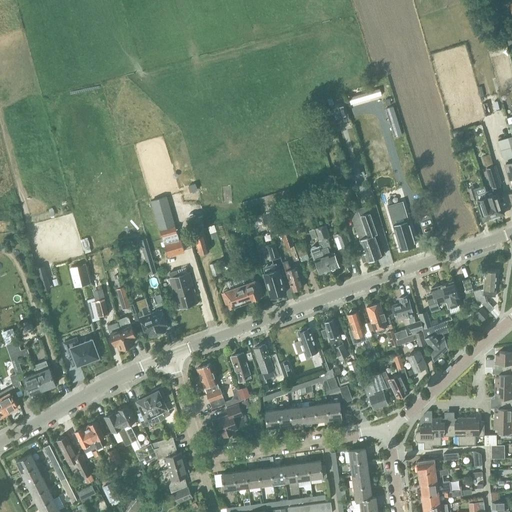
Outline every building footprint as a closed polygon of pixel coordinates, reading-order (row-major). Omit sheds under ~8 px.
[(505,40),(497,42),(494,43),(494,45),(496,51),(507,49),(505,40)] [(349,120),(344,103),(332,107),(336,123),(344,121),(349,120)] [(330,124),(324,104),(312,108),(318,127),(330,124)] [(463,129),(456,132),(458,138),(465,136),(463,129)] [(511,157),(511,140),(511,136),(498,140),(504,160),(511,157)] [(497,174),(496,170),(494,166),(486,168),(492,188),(500,186),(497,174)] [(476,195),(474,187),(468,189),(470,199),(476,198),(476,195)] [(288,190),(240,203),(243,216),(291,203),(288,190)] [(492,190),(486,192),(485,192),(494,217),(504,214),(497,193),(494,195),(492,190)] [(494,217),(485,192),(476,195),(484,220),(494,217)] [(179,239),(174,225),(166,196),(151,201),(159,229),(162,239),(163,239),(168,256),(184,251),(181,239),(179,239)] [(415,245),(402,201),(387,206),(400,249),(415,245)] [(369,205),(358,209),(359,212),(358,212),(362,224),(367,237),(366,238),(374,258),(385,254),(378,235),(379,235),(369,205)] [(262,215),(264,224),(281,220),(278,211),(262,215)] [(358,212),(351,214),(357,233),(364,253),(360,255),(363,262),(374,258),(366,238),(367,237),(362,224),(358,212)] [(212,223),(212,222),(208,217),(203,220),(207,226),(212,223)] [(238,223),(240,232),(248,230),(246,221),(238,223)] [(321,248),(329,270),(339,266),(334,252),(330,253),(328,247),(330,246),(327,238),(330,237),(326,224),(315,228),(321,247),(321,248)] [(223,239),(229,237),(225,225),(215,228),(216,230),(220,229),(223,239)] [(203,229),(193,232),(195,238),(199,253),(209,250),(205,235),(203,229)] [(294,245),(289,229),(273,234),(274,236),(282,234),(286,248),(294,245)] [(344,231),(337,234),(342,250),(350,247),(344,231)] [(146,238),(140,240),(144,252),(149,250),(146,238)] [(300,261),(308,258),(303,241),(295,244),(300,261)] [(267,246),(271,259),(279,257),(275,243),(267,246)] [(321,247),(319,248),(318,246),(316,245),(315,245),(313,246),(312,247),(311,249),(311,251),(312,253),(313,256),(314,256),(315,259),(320,273),(329,270),(321,248),(321,247)] [(152,260),(147,262),(150,274),(156,272),(152,260)] [(291,268),(288,261),(283,262),(287,275),(292,290),(303,287),(296,266),(291,268)] [(216,262),(210,264),(214,279),(221,277),(216,262)] [(85,264),(70,268),(72,276),(75,286),(90,282),(87,273),(85,264)] [(271,271),(264,273),(272,297),(275,296),(276,298),(282,296),(282,294),(285,293),(278,269),(271,271)] [(189,272),(178,276),(176,270),(169,272),(170,278),(169,278),(178,309),(198,303),(189,272)] [(251,300),(245,284),(243,278),(242,278),(240,271),(230,275),(231,279),(232,282),(240,303),(245,302),(246,302),(249,301),(250,300),(251,300)] [(477,305),(481,303),(489,312),(493,307),(487,301),(486,295),(495,296),(497,272),(484,271),(483,289),(479,288),(473,290),(477,305)] [(130,307),(127,296),(124,287),(121,274),(114,276),(118,288),(117,289),(123,309),(130,307)] [(39,278),(43,290),(49,289),(45,276),(39,278)] [(462,280),(466,291),(473,289),(469,278),(462,280)] [(226,281),(229,289),(223,291),(229,307),(240,303),(232,282),(231,279),(226,281)] [(245,284),(251,300),(262,296),(256,280),(245,284)] [(451,281),(451,282),(439,285),(444,301),(445,301),(449,317),(456,315),(452,299),(456,298),(457,298),(452,281),(451,281)] [(439,285),(430,288),(432,294),(427,295),(431,309),(437,308),(436,304),(444,301),(439,285)] [(102,288),(93,291),(94,297),(95,298),(99,316),(108,314),(102,288)] [(398,299),(399,303),(392,306),(396,318),(403,316),(404,319),(407,318),(409,323),(414,321),(407,296),(398,299)] [(94,297),(87,299),(92,321),(100,319),(99,316),(94,298),(94,297)] [(146,315),(144,315),(142,308),(147,306),(144,298),(136,301),(136,303),(139,312),(133,314),(137,324),(142,322),(146,333),(148,332),(150,336),(157,333),(150,314),(146,316),(146,315)] [(133,314),(139,312),(136,303),(130,305),(133,314)] [(378,303),(366,307),(374,330),(376,329),(377,331),(379,332),(384,331),(385,328),(385,326),(391,324),(389,317),(385,318),(383,313),(382,313),(378,303)] [(481,308),(474,313),(480,320),(487,314),(481,308)] [(368,350),(374,348),(370,336),(371,336),(370,336),(365,338),(362,326),(357,311),(355,311),(355,310),(350,309),(348,312),(348,314),(347,314),(352,330),(349,331),(353,343),(364,339),(368,350)] [(150,314),(157,333),(166,330),(164,326),(167,326),(161,310),(155,312),(150,314)] [(444,316),(430,321),(427,311),(418,314),(420,320),(419,320),(421,329),(422,329),(432,326),(445,321),(444,316)] [(323,322),(325,329),(321,330),(324,338),(328,337),(331,345),(332,344),(339,359),(348,356),(342,341),(340,342),(338,334),(333,319),(331,319),(331,318),(327,316),(324,320),(325,322),(323,322)] [(126,317),(118,320),(120,329),(126,346),(134,343),(133,340),(136,339),(129,318),(126,317)] [(117,320),(118,323),(109,327),(110,329),(108,329),(115,346),(118,345),(119,348),(126,346),(120,329),(118,320),(117,320)] [(421,329),(419,320),(409,324),(411,332),(412,332),(412,333),(421,330),(420,329),(421,329)] [(440,340),(435,335),(442,332),(442,334),(446,332),(448,331),(445,321),(432,326),(422,329),(425,338),(425,337),(432,347),(430,349),(434,361),(448,348),(444,336),(440,340)] [(317,348),(310,328),(307,329),(306,327),(300,330),(300,331),(297,332),(300,340),(295,343),(298,353),(304,351),(307,358),(312,357),(310,351),(317,348)] [(389,338),(396,336),(394,329),(387,331),(389,338)] [(419,346),(426,344),(421,331),(396,340),(398,345),(417,338),(419,346)] [(92,339),(66,349),(69,356),(74,355),(77,364),(93,359),(93,361),(101,358),(98,348),(96,349),(92,339)] [(18,357),(17,358),(29,354),(27,348),(21,350),(17,340),(6,345),(11,360),(18,357)] [(265,344),(254,348),(259,362),(260,362),(263,372),(258,374),(262,386),(268,384),(266,379),(275,375),(276,377),(283,374),(279,363),(276,353),(269,356),(265,344)] [(333,368),(330,360),(330,359),(325,347),(319,349),(318,349),(320,354),(323,362),(322,363),(325,371),(333,368)] [(511,368),(511,349),(510,349),(508,349),(508,350),(507,351),(499,351),(499,355),(495,355),(495,364),(502,364),(502,369),(511,368)] [(418,350),(407,355),(414,371),(425,366),(418,350)] [(242,352),(231,356),(240,383),(245,381),(244,376),(249,374),(242,352)] [(397,397),(408,392),(403,380),(408,378),(405,367),(404,367),(399,354),(395,355),(400,369),(398,369),(400,374),(389,379),(388,379),(397,397)] [(18,357),(11,360),(16,374),(22,372),(17,358),(18,357)] [(46,360),(34,365),(37,372),(44,389),(55,384),(47,363),(46,360)] [(279,363),(283,374),(291,371),(287,360),(286,360),(279,363)] [(351,375),(359,372),(355,360),(347,362),(351,375)] [(203,388),(209,385),(211,391),(206,393),(212,408),(225,403),(220,388),(219,389),(210,363),(196,369),(203,388)] [(339,366),(333,369),(334,372),(336,375),(342,373),(339,366)] [(333,369),(333,368),(325,371),(326,372),(321,374),(324,381),(324,382),(326,395),(339,390),(338,387),(334,377),(336,376),(336,375),(334,372),(333,369)] [(511,368),(502,369),(502,374),(498,374),(498,377),(494,377),(494,386),(511,386),(511,368)] [(37,372),(24,378),(30,394),(44,389),(37,372)] [(16,374),(10,376),(14,386),(0,393),(0,400),(6,412),(17,407),(14,402),(18,399),(16,391),(21,389),(16,374)] [(320,384),(324,382),(324,381),(321,374),(319,374),(320,377),(310,380),(311,385),(312,385),(319,382),(320,384)] [(298,384),(299,389),(300,388),(301,394),(313,391),(312,385),(311,385),(310,380),(298,384)] [(384,380),(374,384),(374,383),(371,384),(375,395),(366,398),(367,403),(371,402),(374,408),(387,403),(383,392),(384,391),(383,389),(387,387),(384,380)] [(288,393),(299,389),(298,384),(286,388),(288,393)] [(511,386),(494,386),(494,395),(498,395),(498,398),(501,398),(501,403),(511,403),(511,386)] [(152,393),(147,395),(160,420),(165,416),(169,414),(169,415),(170,414),(162,397),(164,396),(160,387),(151,391),(152,393)] [(247,387),(237,390),(241,400),(250,397),(247,387)] [(288,393),(286,388),(274,392),(276,397),(288,393)] [(276,397),(274,392),(263,396),(264,401),(276,397)] [(147,395),(147,393),(139,397),(140,399),(136,401),(142,411),(136,414),(143,427),(144,427),(143,426),(153,422),(160,420),(147,395)] [(339,401),(339,398),(336,397),(334,397),(332,399),(333,402),(327,402),(329,419),(342,417),(339,401)] [(245,408),(251,406),(248,399),(242,401),(245,408)] [(314,404),(314,401),(309,401),(309,405),(303,406),(302,402),(304,422),(317,421),(314,404)] [(290,407),(292,424),(304,422),(302,402),(297,403),(297,406),(290,407)] [(314,404),(317,421),(329,419),(327,402),(314,404)] [(494,412),(493,420),(511,420),(511,403),(501,403),(501,408),(497,408),(497,412),(494,412)] [(121,409),(116,411),(123,427),(124,426),(132,442),(138,439),(131,426),(130,423),(134,421),(127,406),(126,406),(125,404),(120,407),(121,409)] [(223,437),(235,433),(234,430),(237,429),(235,422),(236,419),(243,416),(239,404),(227,408),(229,415),(213,421),(218,435),(222,434),(223,437)] [(277,409),(280,426),(292,424),(290,407),(277,409)] [(280,426),(277,409),(265,411),(267,427),(280,426)] [(419,419),(419,425),(420,431),(418,431),(417,432),(416,433),(415,434),(414,435),(414,437),(414,438),(415,440),(416,441),(417,442),(418,442),(420,442),(423,442),(423,449),(433,449),(432,445),(432,433),(431,418),(431,410),(427,410),(419,419)] [(106,416),(105,416),(113,432),(118,429),(126,445),(131,443),(132,442),(124,426),(123,427),(116,411),(112,413),(111,412),(106,414),(106,416)] [(449,436),(448,421),(441,421),(440,417),(431,418),(432,433),(432,445),(441,445),(441,436),(449,436)] [(466,445),(466,417),(457,417),(457,421),(448,421),(449,436),(458,436),(458,445),(466,445)] [(475,417),(466,417),(466,445),(475,444),(475,436),(484,435),(484,421),(475,421),(475,417)] [(511,420),(493,420),(493,429),(497,429),(497,433),(500,433),(500,438),(511,438),(511,429),(511,420)] [(87,425),(85,426),(95,445),(96,447),(97,449),(98,449),(103,447),(99,438),(104,436),(96,421),(95,421),(94,421),(91,422),(91,423),(87,425)] [(77,430),(75,431),(83,446),(86,453),(96,447),(95,445),(85,426),(81,428),(80,428),(77,429),(77,430)] [(60,439),(57,440),(69,464),(76,460),(84,476),(84,477),(87,482),(87,483),(94,480),(90,473),(80,454),(76,456),(75,453),(66,436),(65,436),(63,436),(60,437),(60,439)] [(172,437),(158,442),(160,447),(169,445),(174,444),(172,437)] [(158,441),(151,443),(154,449),(160,447),(158,442),(158,441)] [(140,449),(136,451),(141,462),(145,460),(146,461),(157,456),(156,455),(154,449),(151,443),(140,449)] [(49,458),(55,455),(50,445),(44,448),(49,458)] [(169,469),(184,464),(184,463),(186,463),(184,456),(182,457),(181,453),(176,454),(175,450),(171,451),(169,445),(160,447),(154,449),(156,455),(157,456),(158,459),(165,457),(168,468),(169,469)] [(504,448),(504,445),(501,445),(496,445),(491,445),(491,458),(505,458),(504,448)] [(121,460),(116,448),(108,451),(113,463),(121,460)] [(365,448),(349,450),(350,462),(367,460),(365,448)] [(21,472),(36,464),(31,453),(16,460),(21,472)] [(60,466),(55,455),(49,458),(55,469),(60,466)] [(417,461),(418,467),(416,467),(417,472),(418,472),(418,473),(434,470),(433,464),(439,464),(438,458),(417,461)] [(352,474),(368,472),(367,460),(350,462),(352,474)] [(308,462),(310,479),(322,477),(320,461),(308,462)] [(308,462),(295,464),(298,481),(310,479),(308,462)] [(36,464),(21,472),(27,483),(42,475),(36,464)] [(169,469),(172,480),(169,485),(172,492),(185,487),(183,477),(188,476),(186,472),(189,471),(187,465),(185,465),(184,464),(169,469)] [(295,464),(283,466),(285,482),(298,481),(295,464)] [(66,477),(60,466),(55,469),(60,480),(66,477)] [(283,466),(271,467),(273,484),(285,482),(283,466)] [(273,484),(271,467),(258,469),(261,485),(273,484)] [(258,469),(246,471),(248,487),(261,485),(258,469)] [(443,481),(442,474),(448,473),(448,469),(434,470),(418,473),(419,473),(420,478),(419,479),(419,482),(420,483),(420,484),(436,482),(443,481)] [(248,487),(246,471),(234,472),(236,489),(248,487)] [(236,489),(234,472),(221,474),(223,490),(236,489)] [(352,474),(354,487),(370,484),(368,472),(352,474)] [(42,475),(27,483),(32,494),(47,486),(42,475)] [(71,489),(66,477),(60,480),(66,491),(71,489)] [(127,481),(119,485),(124,495),(132,491),(127,481)] [(444,492),(450,491),(449,481),(443,482),(443,481),(436,482),(420,484),(421,489),(420,490),(421,493),(422,494),(422,495),(437,493),(444,492)] [(110,502),(111,502),(119,498),(120,497),(113,482),(102,487),(109,502),(110,502)] [(355,500),(359,499),(372,497),(370,484),(354,487),(355,500)] [(77,492),(81,500),(91,496),(96,493),(92,485),(87,487),(77,492)] [(53,498),(47,486),(32,494),(38,505),(53,498)] [(187,487),(175,493),(178,502),(191,497),(187,487)] [(336,494),(338,502),(347,501),(345,488),(341,489),(341,493),(336,494)] [(77,501),(71,489),(66,491),(68,496),(70,499),(72,504),(77,501)] [(422,495),(422,496),(421,497),(422,501),(423,501),(423,506),(439,504),(437,493),(422,495)] [(135,511),(142,503),(130,494),(115,511),(135,511)] [(361,511),(377,510),(376,497),(372,497),(359,499),(355,500),(356,503),(360,503),(361,511)] [(51,511),(58,509),(53,498),(38,505),(41,511),(51,511)] [(471,511),(485,511),(484,501),(468,503),(469,506),(469,511),(471,511)] [(87,511),(83,503),(78,505),(80,511),(87,511)] [(423,506),(424,508),(423,509),(423,511),(448,511),(447,503),(439,504),(423,506)]
